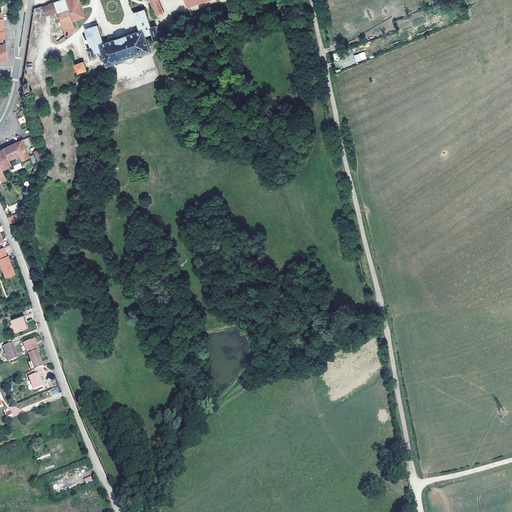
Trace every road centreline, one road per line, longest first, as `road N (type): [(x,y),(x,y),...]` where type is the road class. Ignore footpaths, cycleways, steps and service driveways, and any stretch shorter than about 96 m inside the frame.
road 1 (track): [(311,0),(420,511)]
road 2 (residential): [(0,210),(118,511)]
